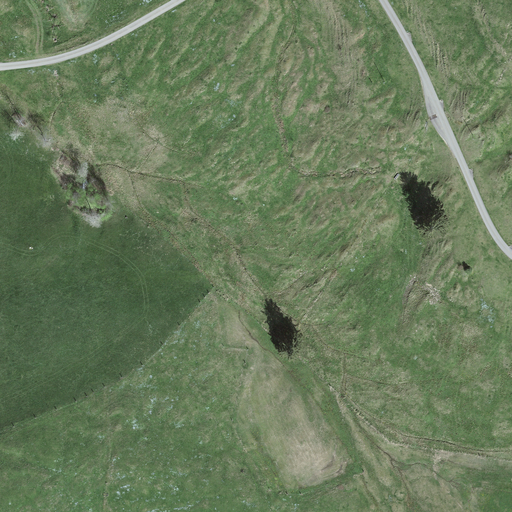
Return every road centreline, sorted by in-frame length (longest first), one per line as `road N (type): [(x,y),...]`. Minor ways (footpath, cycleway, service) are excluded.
road 1 (unclassified): [(383,0),(491,227),(511,254)]
road 2 (unclassified): [(0,66),(78,51),(176,0)]
